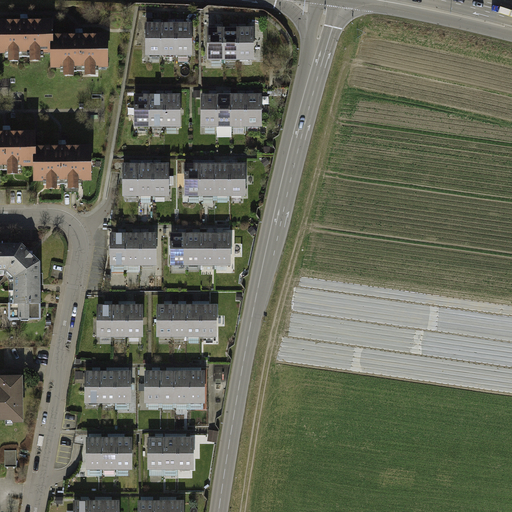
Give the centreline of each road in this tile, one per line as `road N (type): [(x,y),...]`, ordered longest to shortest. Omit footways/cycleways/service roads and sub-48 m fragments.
road 1 (tertiary): [(218,511),(327,0)]
road 2 (track): [(241,511),(275,322),(348,51)]
road 3 (residential): [(33,511),(82,246),(69,219),(0,215)]
